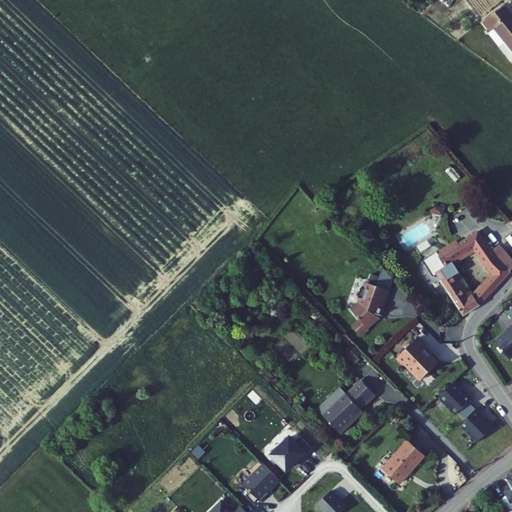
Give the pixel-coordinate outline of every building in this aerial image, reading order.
[(495,29),(511,50),(511,10),(507,5),(484,23),(492,33),(495,29)] [(489,35),(511,63),(511,50),(495,29),(492,33),(489,35)] [(478,224),(437,249),(435,246),(422,254),(431,268),(434,266),(462,313),(481,303),(511,271),(511,269),(491,245),(478,224)] [(491,245),(511,269),(511,255),(498,239),(491,245)] [(377,287),(391,291),(394,280),(383,268),(377,287)] [(355,328),(362,336),(370,330),(368,328),(380,318),(382,310),(384,311),(391,291),(377,287),(368,284),(366,290),(362,288),(359,298),(363,300),(361,306),(354,312),(362,321),(355,328)] [(511,358),(511,326),(507,331),(508,333),(495,343),(510,360),(511,358)] [(428,349),(419,339),(398,358),(405,367),(407,365),(421,381),(439,365),(426,351),(428,349)] [(348,345),(343,350),(355,362),(359,357),(348,345)] [(362,411),(376,397),(363,383),(348,397),(346,395),(323,417),(340,434),(363,413),(362,411)] [(467,396),(455,384),(440,399),(457,417),(474,400),(468,395),(467,396)] [(318,411),(323,417),(346,395),(341,389),(318,411)] [(479,444),(495,429),(483,417),(484,415),(478,410),(462,426),(479,444)] [(307,450),(291,434),(272,454),(288,469),(307,450)] [(385,469),(402,484),(425,458),(408,443),(385,469)] [(259,498),(261,501),(280,481),(264,465),(245,484),(252,492),(259,498)] [(259,498),(252,492),(248,496),(255,502),(259,498)] [(248,511),(242,506),(236,511),(235,511),(223,499),(209,511),(248,511)]
